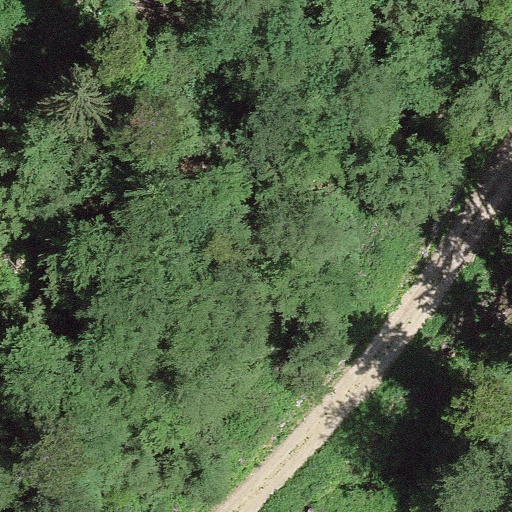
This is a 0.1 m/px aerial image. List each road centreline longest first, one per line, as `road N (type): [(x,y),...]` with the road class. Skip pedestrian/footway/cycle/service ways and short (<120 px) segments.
road 1 (track): [(238,511),(462,255),(511,176)]
road 2 (track): [(0,133),(88,0)]
